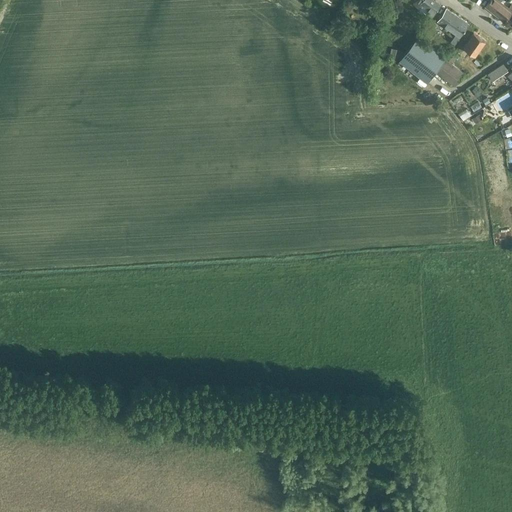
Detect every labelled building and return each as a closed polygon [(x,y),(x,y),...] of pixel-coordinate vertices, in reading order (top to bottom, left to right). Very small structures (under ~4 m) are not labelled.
[(415,0),(416,0),(423,5),(420,10),(419,12),(420,14),(422,15),(424,15),(425,14),(426,13),(432,17),(441,4),(434,0),(415,0)] [(498,0),(490,0),(486,6),(493,13),(504,22),(511,11),(511,4),(508,8),(498,0)] [(469,23),(446,8),(438,20),(456,33),(451,41),(454,44),(469,23)] [(474,33),(463,47),(475,56),(485,41),(474,33)] [(436,70),(446,59),(417,37),(399,61),(400,61),(398,64),(404,69),(406,66),(426,82),(436,70)] [(401,52),(391,50),(390,57),(399,59),(401,52)] [(436,70),(426,82),(427,83),(436,71),(455,86),(464,73),(452,64),(458,55),(454,53),(448,61),(446,59),(436,70)] [(503,64),(488,74),(492,81),(508,71),(503,64)] [(467,106),(470,111),(478,105),(474,101),(467,106)] [(452,108),(455,113),(464,108),(460,103),(452,108)] [(467,109),(459,114),(463,120),(471,115),(467,109)] [(475,123),(481,119),(478,115),(472,119),(475,123)] [(495,151),(500,148),(495,140),(490,143),(495,151)]
